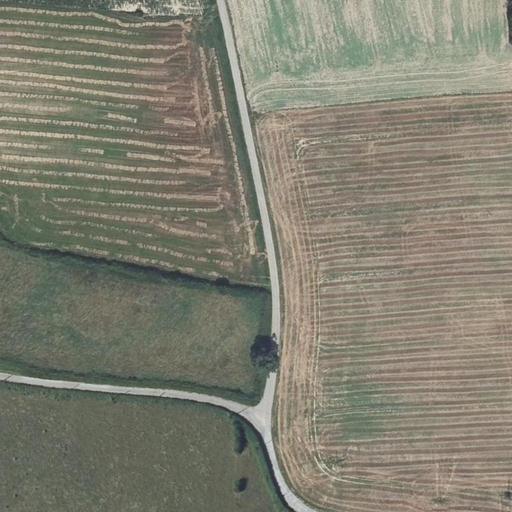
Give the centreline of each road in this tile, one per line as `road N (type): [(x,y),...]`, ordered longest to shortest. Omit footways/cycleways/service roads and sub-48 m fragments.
road 1 (unclassified): [(216,0),(274,273),(268,407),(256,422)]
road 2 (unclassified): [(0,375),(222,404),(256,422)]
